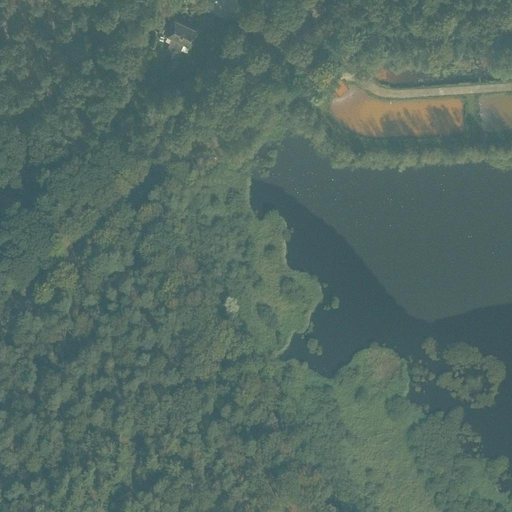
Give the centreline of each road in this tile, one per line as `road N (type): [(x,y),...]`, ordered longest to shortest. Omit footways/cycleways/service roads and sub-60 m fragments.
road 1 (tertiary): [(0,319),(69,260),(279,42)]
road 2 (track): [(307,45),(321,49),(412,21),(511,23)]
